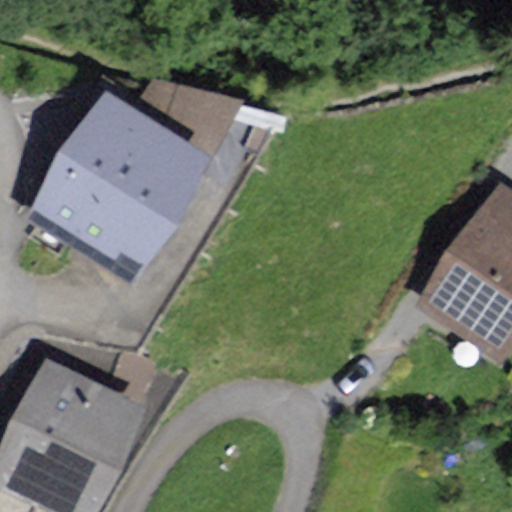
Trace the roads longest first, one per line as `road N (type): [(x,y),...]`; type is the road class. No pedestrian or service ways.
road 1 (residential): [(298,414),(346,386),(394,332),(501,166),(511,161)]
road 2 (residential): [(133,511),(197,424),(243,403),(275,403),(298,414)]
road 3 (residential): [(0,119),(14,141),(0,317)]
